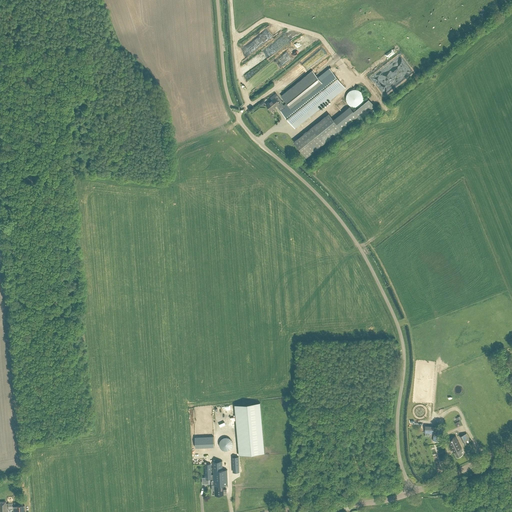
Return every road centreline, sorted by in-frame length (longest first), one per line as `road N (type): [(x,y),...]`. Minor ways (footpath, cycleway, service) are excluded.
road 1 (unclassified): [(411,493),(397,437),(398,326),(338,217),(251,134),(230,102),(217,0)]
road 2 (tertiary): [(276,511),(411,493)]
